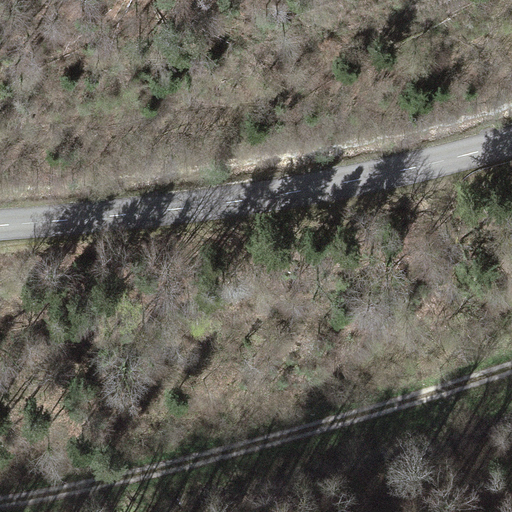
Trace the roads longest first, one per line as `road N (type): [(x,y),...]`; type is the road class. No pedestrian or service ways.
road 1 (track): [(511,365),(271,442),(49,492),(0,494)]
road 2 (tertiary): [(511,141),(290,192),(0,227)]
